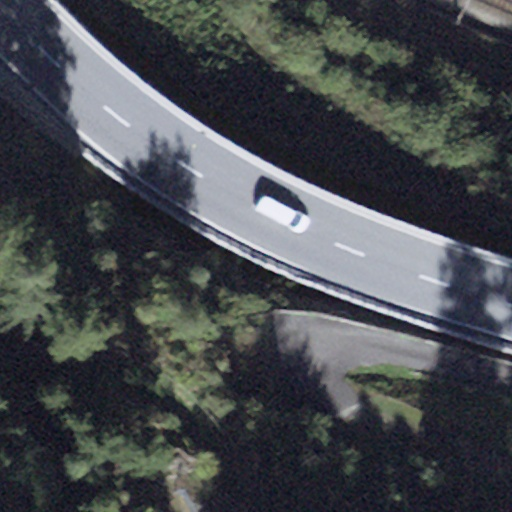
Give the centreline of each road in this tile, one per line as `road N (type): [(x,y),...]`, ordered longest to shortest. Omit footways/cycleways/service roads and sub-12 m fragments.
road 1 (primary): [(511,304),(354,250),(192,166),(119,114),(0,0)]
road 2 (track): [(410,511),(349,410),(299,381),(290,364),(294,350),(324,340),(511,378)]
